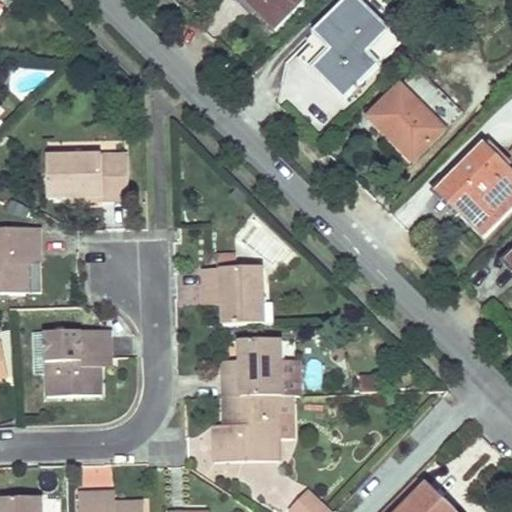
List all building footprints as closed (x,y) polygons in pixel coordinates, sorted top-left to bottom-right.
[(11,0),(0,0),(0,8),(2,10),(11,0)] [(257,6),(250,0),(243,0),(253,10),(257,6)] [(276,32),(306,0),(250,0),(257,6),(253,10),(276,32)] [(390,32),(357,0),(348,0),(315,35),(320,40),(333,52),(315,71),(346,101),(380,66),(368,54),(390,32)] [(380,66),(402,45),(390,32),(368,54),(380,66)] [(333,52),(320,40),(302,58),(315,71),(333,52)] [(445,131),(461,116),(417,72),(401,88),(445,131)] [(445,131),(401,88),(371,118),(393,141),(396,138),(417,160),(445,131)] [(485,239),(511,212),(511,175),(484,148),(444,189),(465,210),(460,215),(485,239)] [(128,157),(47,158),(49,200),(71,199),(102,198),(102,202),(129,202),(128,157)] [(465,210),(444,189),(438,194),(460,215),(465,210)] [(0,295),(32,295),(32,265),(25,265),(25,260),(41,260),(41,230),(0,230),(0,295)] [(263,269),(204,270),(205,298),(223,297),(223,306),(224,327),(257,326),(257,305),(264,304),(263,269)] [(205,306),(223,306),(223,297),(205,298),(205,306)] [(265,325),(264,304),(257,305),(257,326),(265,325)] [(111,332),(46,333),(47,372),(48,399),(102,397),(101,367),(95,367),(95,362),(112,362),(111,332)] [(47,372),(46,333),(35,334),(36,373),(47,372)] [(282,361),(282,340),(274,341),(274,362),(282,361)] [(274,341),(240,341),(241,363),(241,372),(224,372),(225,400),(279,398),(283,397),(282,361),(274,362),(274,341)] [(224,364),(224,372),(241,372),(241,363),(224,364)] [(215,464),(280,463),(279,398),(225,400),(225,429),(231,429),(232,434),(215,434),(215,464)] [(416,477),(380,511),(402,511),(427,487),(416,477)] [(451,511),(427,487),(402,511),(451,511)] [(333,511),(335,511),(303,493),(292,511),(333,511)] [(144,511),(144,504),(114,504),(114,511),(109,511),(109,494),(78,495),(79,511),(144,511)] [(42,511),(42,498),(0,499),(0,511),(42,511)]
